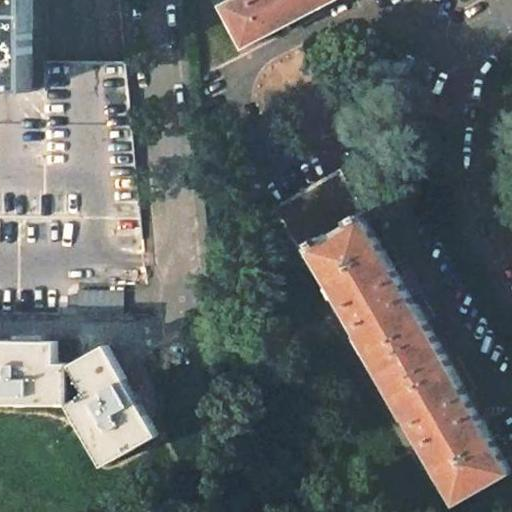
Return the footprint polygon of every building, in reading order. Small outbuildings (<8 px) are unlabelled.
[(0,0),(0,91),(31,91),(32,31),(32,0),(0,0)] [(323,7),(319,0),(234,0),(222,6),(244,48),(323,7)] [(110,253),(146,243),(125,162),(118,164),(115,149),(85,157),(92,183),(82,185),(90,216),(100,213),(110,253)] [(367,218),(340,171),(310,189),(276,208),(303,255),(313,248),(367,218)] [(440,345),(367,218),(313,248),(386,376),(440,345)] [(22,341),(0,340),(0,402),(71,403),(71,363),(58,363),(59,342),(22,341)] [(76,363),(71,363),(71,403),(106,465),(159,435),(150,418),(134,390),(109,345),(76,363)] [(511,472),(511,470),(440,345),(386,376),(459,503),(511,472)]
